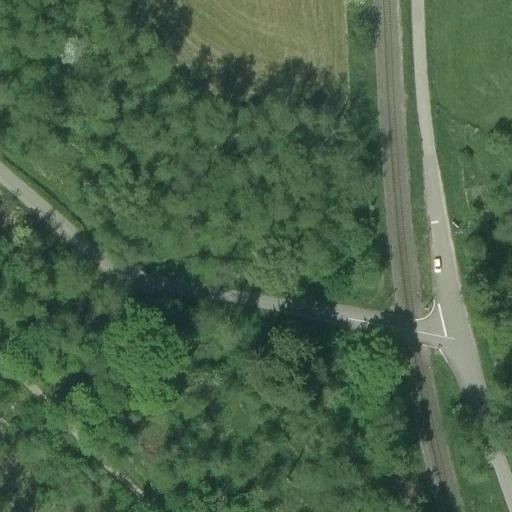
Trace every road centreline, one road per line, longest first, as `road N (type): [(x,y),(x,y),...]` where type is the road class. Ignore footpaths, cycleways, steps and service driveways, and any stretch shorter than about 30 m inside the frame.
road 1 (unclassified): [(466,340),(219,298),(102,262),(0,170)]
road 2 (unknown): [(0,323),(178,511)]
road 3 (track): [(0,346),(157,511)]
road 4 (unclassified): [(437,207),(416,0)]
road 5 (unclassified): [(466,340),(487,437),(511,489)]
road 6 (unclassified): [(437,207),(466,340)]
